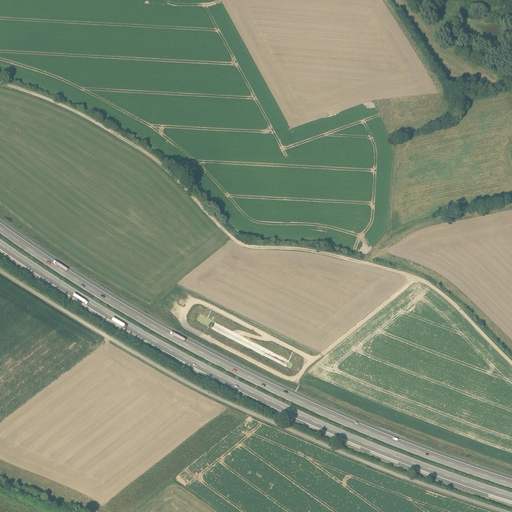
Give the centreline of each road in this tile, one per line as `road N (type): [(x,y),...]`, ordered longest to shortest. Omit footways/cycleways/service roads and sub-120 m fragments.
road 1 (track): [(0,84),(52,101),(139,148),(241,245),(335,255),(424,282),(511,363)]
road 2 (motorway): [(511,483),(315,409),(236,370),(0,229)]
road 3 (motorway): [(0,244),(137,332),(254,394),(511,497)]
road 4 (unclassified): [(0,270),(200,389),(507,511)]
